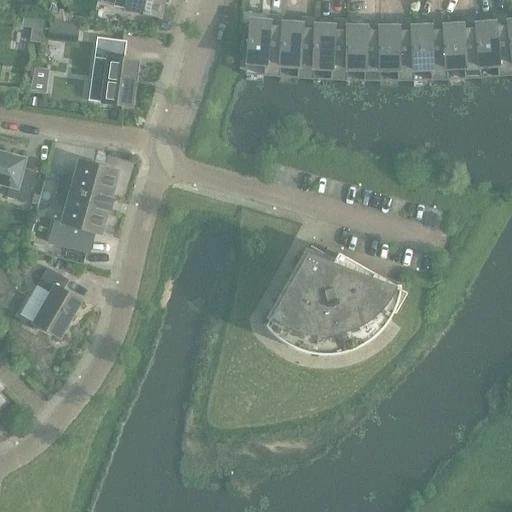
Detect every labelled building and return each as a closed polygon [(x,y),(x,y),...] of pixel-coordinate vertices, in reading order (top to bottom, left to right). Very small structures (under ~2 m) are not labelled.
[(115,0),(114,6),(126,8),(125,11),(160,19),(164,0),(115,0)] [(242,33),(241,48),(242,48),(242,47),(247,48),(246,63),(264,65),(263,77),(279,78),(280,66),(282,23),(283,23),(284,16),(269,15),(268,21),(250,19),(248,35),(243,34),(244,34),(242,33)] [(493,22),(476,24),(475,24),(479,67),(497,66),(498,78),(511,76),(511,64),(507,21),(508,21),(508,15),(493,16),(493,22)] [(280,66),(297,67),(297,79),(313,80),(313,68),(315,25),(316,18),(301,17),(300,24),(283,23),(282,23),(280,66)] [(461,24),(444,25),(443,25),(446,69),(464,68),(464,80),(480,79),(479,67),(475,24),(476,24),(476,17),(461,18),(461,24)] [(313,68),(331,69),(330,81),(346,82),(347,70),(346,70),(347,26),(348,26),(348,20),(333,19),(333,25),(315,25),(313,68)] [(429,26),(412,26),(411,26),(412,70),(413,70),(430,70),(431,82),(447,81),(446,69),(443,25),(444,25),(444,19),(429,19),(429,26)] [(346,70),(347,70),(364,70),(364,82),(380,82),(380,70),(379,70),(379,27),(380,27),(380,20),(365,20),(365,26),(348,26),(347,26),(346,70)] [(397,27),(380,27),(379,27),(379,70),(380,70),(397,70),(397,82),(413,82),(413,70),(412,70),(411,26),(412,26),(412,20),(397,20),(397,27)] [(49,22),(47,40),(73,44),(76,25),(49,22)] [(102,103),(132,107),(138,63),(120,61),(123,42),(98,38),(95,58),(108,60),(102,103)] [(34,68),(29,93),(44,95),(48,70),(34,68)] [(30,97),(29,106),(37,107),(38,98),(30,97)] [(0,184),(10,187),(8,197),(26,202),(34,173),(22,170),(25,160),(0,153),(0,184)] [(110,200),(118,173),(79,162),(73,183),(62,180),(56,200),(68,204),(62,222),(56,221),(50,243),(88,253),(94,233),(100,234),(107,211),(110,212),(113,200),(110,200)] [(300,266),(277,307),(266,327),(265,327),(270,332),(274,337),(280,341),(285,344),(291,348),(297,350),(303,352),(309,354),(316,355),(322,356),(329,355),(335,355),(342,354),(348,352),(354,350),(360,347),(366,344),(371,340),(376,335),(381,331),(385,326),(389,320),(392,314),(395,308),(397,301),(399,294),(400,287),(396,287),(338,255),(331,266),(321,260),(322,260),(305,254),(299,265),(300,266)] [(51,294),(34,323),(60,338),(81,302),(62,291),(68,281),(47,268),(37,286),(51,294)]
